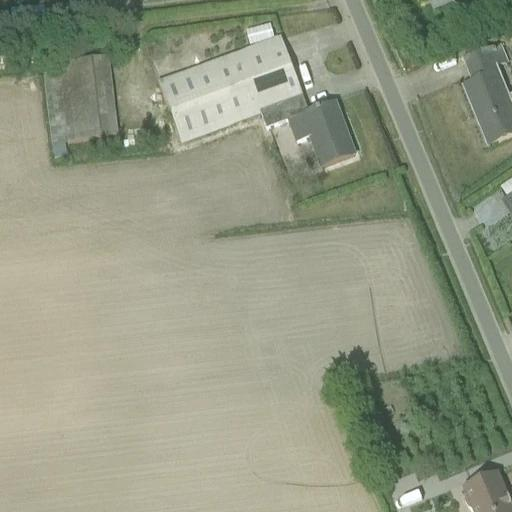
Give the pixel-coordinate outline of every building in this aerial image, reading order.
[(430,0),(439,18),(478,0),(430,0)] [(271,30),(246,36),(250,51),(274,44),(271,30)] [(308,119),(280,44),(157,90),(180,150),(262,120),(267,134),(289,126),(297,148),(308,144),(320,175),(355,162),(335,109),(308,119)] [(487,152),(511,141),(511,100),(508,102),(496,73),(508,68),(502,53),(465,67),(470,82),(474,81),(477,88),(464,94),(487,152)] [(105,65),(57,70),(66,149),(116,144),(105,65)] [(66,149),(57,70),(40,73),(49,152),(66,149)] [(469,511),(511,511),(498,478),(462,495),(469,511)]
